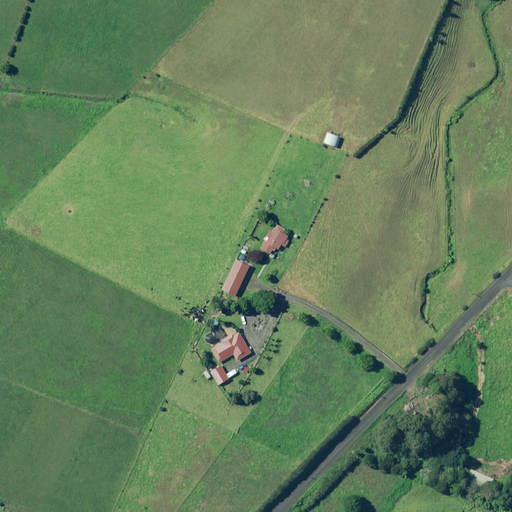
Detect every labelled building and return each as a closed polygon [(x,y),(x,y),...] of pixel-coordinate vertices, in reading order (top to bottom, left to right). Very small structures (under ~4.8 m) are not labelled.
[(341,137),(328,133),(324,143),(337,148),(341,137)] [(285,230),(276,224),(261,249),(271,255),(275,248),(278,250),(282,245),(285,247),(289,241),(286,240),(288,236),(283,233),(285,230)] [(249,267),(236,261),(222,290),(235,296),(249,267)] [(225,340),(219,329),(204,337),(209,345),(218,339),(220,343),(211,349),(219,363),(233,355),(237,362),(251,354),(238,332),(225,340)] [(229,380),(221,366),(210,372),(218,386),(229,380)]
